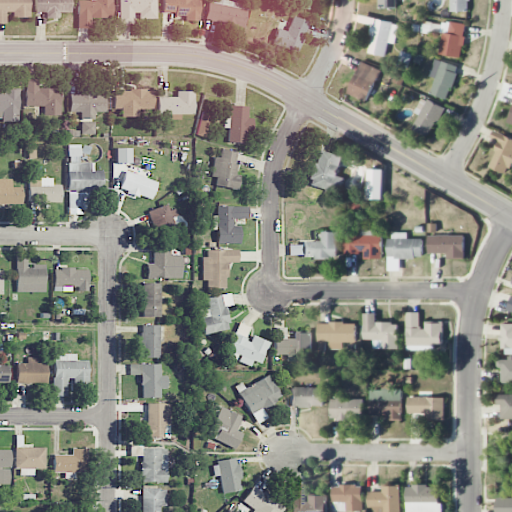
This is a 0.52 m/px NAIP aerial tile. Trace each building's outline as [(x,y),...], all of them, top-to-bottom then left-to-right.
[(28,0),(0,0),(0,23),(6,23),(6,16),(29,16),(28,0)] [(70,0),(35,0),(35,12),(46,12),(45,17),(59,18),(59,11),(70,12),(70,0)] [(87,0),(77,0),(77,28),(91,28),(91,17),(112,17),(112,0),(90,0),(87,0)] [(156,0),(119,0),(119,24),(136,24),(136,18),(157,18),(156,0)] [(199,0),(162,0),(162,24),(173,24),(173,15),(183,15),(183,21),(199,21),(199,0)] [(208,0),(204,20),(243,28),(248,5),(227,0),(208,0)] [(310,9),(310,0),(292,0),(292,8),(310,9)] [(396,9),(396,0),(377,0),(377,8),(396,9)] [(469,0),(450,0),(450,12),(470,12),(469,0)] [(308,21),(292,16),(287,31),(276,28),(271,44),(297,52),(308,21)] [(441,55),(463,57),(466,24),(443,22),(441,55)] [(430,76),(436,78),(430,94),(448,100),(459,67),(435,59),(430,76)] [(368,101),(379,69),(359,62),(348,95),(368,101)] [(43,115),(60,115),(60,89),(38,88),(38,79),(25,79),(25,106),(43,106),(43,115)] [(18,121),(18,89),(3,89),(3,95),(0,94),(0,118),(2,118),(1,121),(18,121)] [(113,90),(112,109),(120,109),(120,116),(138,116),(138,111),(151,111),(151,90),(113,90)] [(176,97),(157,97),(157,114),(193,115),(193,91),(176,90),(176,97)] [(68,112),(80,112),(80,134),(93,134),(94,112),(104,112),(105,94),(69,93),(68,112)] [(430,138),(444,108),(422,97),(415,113),(419,115),(412,129),(430,138)] [(227,142),(246,143),(246,130),(252,130),(252,118),(247,118),(247,106),(230,105),(229,114),(224,114),(223,127),(228,128),(227,142)] [(511,175),(511,172),(511,138),(493,132),(491,139),(498,142),(490,168),(511,175)] [(67,213),(85,213),(85,190),(102,190),(102,170),(93,170),(93,163),(79,162),(79,147),(67,147),(67,213)] [(114,163),(130,163),(130,148),(114,148),(114,163)] [(237,189),(239,174),(234,173),(237,152),(221,149),(219,157),(213,156),(210,176),(216,177),(214,185),(237,189)] [(343,157),(318,150),(308,185),(333,192),(343,157)] [(383,200),(384,170),(368,169),(367,199),(383,200)] [(151,199),(157,180),(123,171),(118,190),(151,199)] [(61,202),(61,184),(52,184),(52,177),(28,177),(29,203),(61,202)] [(22,187),(11,186),(11,179),(0,178),(0,203),(22,204),(22,187)] [(168,210),(167,205),(148,209),(155,235),(177,230),(172,209),(168,210)] [(247,206),(216,207),(217,244),(240,243),(239,225),(233,225),(232,218),(247,218),(247,206)] [(338,232),(321,232),(321,241),(302,242),(302,258),(338,258),(338,232)] [(380,232),(360,233),(360,236),(345,236),(345,254),(364,254),(364,259),(381,258),(380,232)] [(422,239),(407,239),(407,233),(390,233),(390,259),(422,258),(422,239)] [(464,235),(428,235),(429,253),(447,253),(447,258),(465,258),(464,235)] [(181,278),(180,255),(169,255),(169,244),(152,245),(152,264),(146,264),(146,278),(181,278)] [(237,250),(203,250),(203,281),(207,280),(207,289),(226,288),(226,262),(238,262),(237,250)] [(44,265),(26,265),(26,258),(15,258),(15,292),(44,292),(44,265)] [(53,291),(64,291),(63,287),(77,286),(77,291),(88,291),(87,268),(52,269),(53,291)] [(161,316),(160,282),(142,283),(143,317),(161,316)] [(208,307),(199,309),(204,334),(230,329),(225,307),(232,305),(229,293),(206,298),(208,307)] [(399,323),(376,323),(376,314),(363,313),(363,340),(374,340),(373,349),(398,349),(399,323)] [(444,322),(421,322),(421,313),(406,313),(406,351),(434,351),(434,345),(443,345),(444,322)] [(269,342),(249,335),(251,326),(237,322),(225,356),(238,360),(237,362),(251,366),(253,361),(261,364),(269,342)] [(356,343),(356,323),(317,323),(317,342),(329,342),(329,350),(343,350),(343,342),(356,343)] [(511,324),(502,324),(501,348),(511,348),(511,324)] [(159,357),(159,325),(141,325),(141,358),(159,357)] [(68,396),(68,384),(87,384),(87,360),(76,361),(75,353),(52,354),(53,396),(68,396)] [(16,363),(16,383),(46,383),(46,363),(36,363),(36,357),(26,357),(26,363),(16,363)] [(511,359),(501,359),(500,383),(511,383),(511,359)] [(160,397),(159,389),(166,389),(166,375),(160,375),(160,363),(129,364),(129,375),(140,374),(140,398),(160,397)] [(0,383),(8,383),(8,365),(0,364),(0,383)] [(262,409),(281,397),(266,373),(237,391),(257,423),(267,417),(262,409)] [(324,406),(323,387),(290,388),(290,407),(324,406)] [(511,394),(497,395),(497,405),(502,405),(502,419),(511,418),(511,394)] [(445,398),(408,397),(408,413),(427,414),(427,420),(444,420),(445,398)] [(364,399),(331,400),(331,419),(364,419),(364,399)] [(163,438),(163,425),(170,424),(169,403),(146,403),(146,422),(140,422),(140,438),(163,438)] [(236,430),(242,417),(219,406),(206,436),(234,449),(241,433),(236,430)] [(45,448),(14,447),(14,468),(45,469),(45,448)] [(166,447),(130,448),(130,456),(140,456),(140,482),(166,482),(166,447)] [(9,449),(0,448),(0,484),(9,484),(9,449)] [(53,454),(53,472),(86,472),(87,448),(72,448),(72,455),(53,454)] [(242,489),(235,458),(211,463),(214,476),(218,475),(223,493),(242,489)] [(326,511),(326,495),(306,496),(306,484),(289,485),(289,511),(326,511)] [(346,511),(363,511),(362,485),(332,486),(333,502),(346,502),(346,511)] [(242,502),(254,509),(251,511),(280,511),(284,507),(252,486),(242,502)] [(369,492),(369,511),(400,511),(400,486),(383,486),(383,492),(369,492)] [(406,511),(440,511),(440,486),(406,486),(406,511)] [(167,489),(141,488),(140,511),(159,511),(159,506),(166,506),(167,489)] [(511,511),(511,498),(498,499),(498,511),(511,511)]
